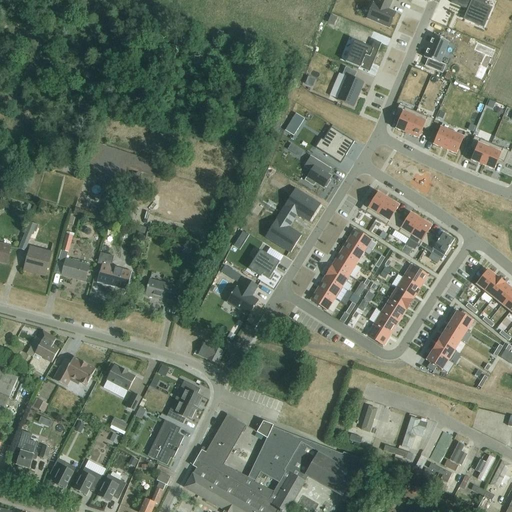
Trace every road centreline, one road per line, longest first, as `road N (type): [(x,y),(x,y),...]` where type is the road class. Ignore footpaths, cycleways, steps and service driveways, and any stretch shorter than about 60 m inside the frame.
road 1 (residential): [(163,511),(216,399),(215,379),(172,355),(0,306)]
road 2 (residential): [(473,238),(392,355),(377,354),(280,290)]
road 3 (residential): [(511,456),(437,416),(368,393)]
road 4 (residential): [(280,290),(360,165)]
road 5 (residential): [(377,135),(511,195)]
road 6 (residential): [(377,135),(432,5)]
road 7 (residential): [(473,238),(360,165)]
